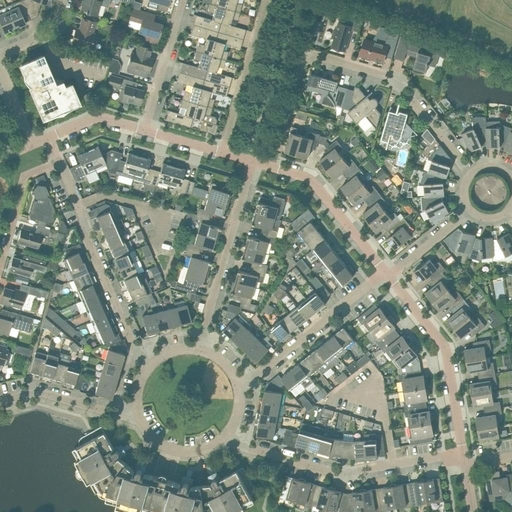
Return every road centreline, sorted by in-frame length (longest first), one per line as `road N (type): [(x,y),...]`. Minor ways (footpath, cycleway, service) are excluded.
road 1 (residential): [(272,167),(302,65),(322,56),(397,79),(471,171)]
road 2 (residential): [(229,438),(342,473),(446,455),(465,463)]
road 3 (residential): [(386,272),(445,347),(465,463)]
road 4 (residential): [(199,348),(252,161)]
road 5 (residential): [(242,386),(386,272)]
road 6 (residential): [(151,363),(80,207)]
road 7 (residential): [(272,167),(315,186),(386,272)]
road 8 (residential): [(222,152),(267,0)]
road 9 (residential): [(138,417),(38,390),(0,402)]
road 10 (residential): [(183,0),(144,130)]
road 11 (residential): [(0,264),(24,175),(58,161)]
road 12 (residential): [(156,251),(166,216),(105,197),(80,207)]
